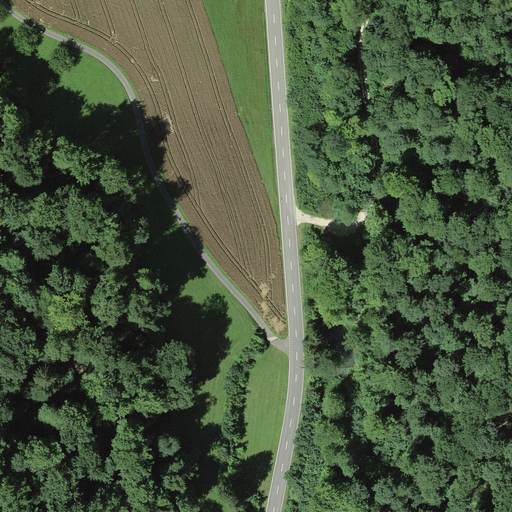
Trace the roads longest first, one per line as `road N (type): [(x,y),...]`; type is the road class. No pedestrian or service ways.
road 1 (tertiary): [(274,511),(296,385),(275,0)]
road 2 (track): [(0,0),(118,71),(149,161),(187,230),(295,353)]
road 3 (track): [(0,233),(27,251),(73,354),(122,511)]
road 4 (track): [(288,217),(342,223),(367,208),(377,181),(360,57),(367,0)]
